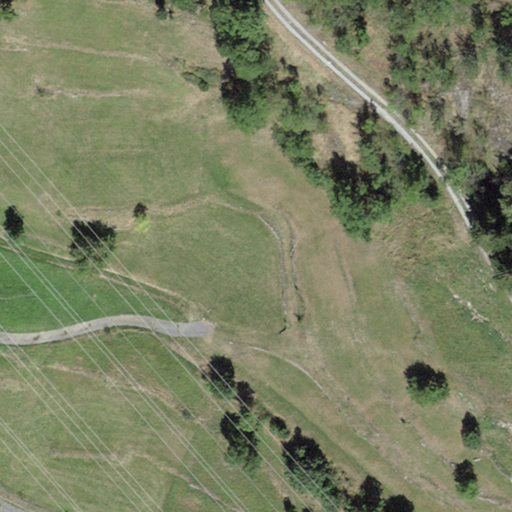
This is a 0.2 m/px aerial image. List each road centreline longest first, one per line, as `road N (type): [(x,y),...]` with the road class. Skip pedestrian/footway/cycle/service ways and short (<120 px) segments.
road 1 (track): [(511,269),(455,181),(261,0)]
road 2 (track): [(245,206),(277,221),(294,245),(302,350),(279,353),(228,333),(195,332)]
road 3 (track): [(195,332),(192,311),(0,248)]
road 4 (track): [(0,344),(125,325),(195,332)]
road 5 (track): [(302,350),(392,455)]
